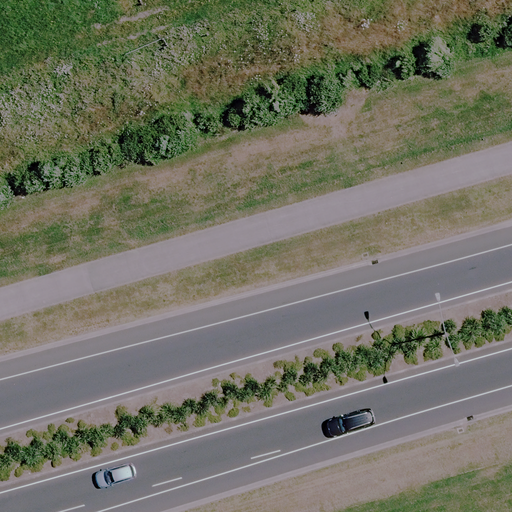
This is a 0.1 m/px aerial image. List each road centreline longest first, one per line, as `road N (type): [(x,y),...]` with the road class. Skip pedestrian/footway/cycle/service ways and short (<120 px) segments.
road 1 (secondary): [(0,398),(511,253)]
road 2 (secondary): [(511,375),(40,511)]
